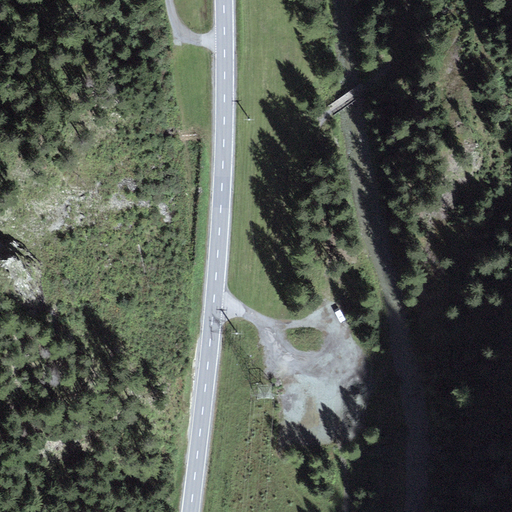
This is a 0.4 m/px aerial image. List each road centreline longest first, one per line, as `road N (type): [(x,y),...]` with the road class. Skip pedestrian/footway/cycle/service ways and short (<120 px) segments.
road 1 (primary): [(190,511),(219,233),(223,0)]
road 2 (track): [(408,0),(387,64),(307,139),(288,190),(273,329)]
road 3 (track): [(273,329),(330,394),(347,491),(343,511)]
